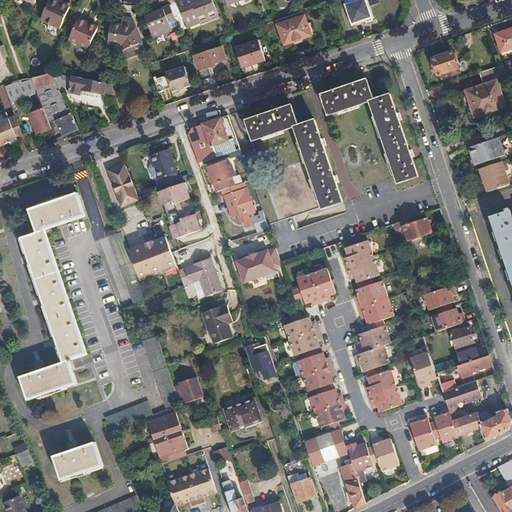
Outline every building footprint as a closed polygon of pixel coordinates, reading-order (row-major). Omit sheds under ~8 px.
[(48,0),(40,21),(59,28),(68,8),(49,0),(48,0)] [(220,23),(211,0),(174,0),(186,29),(198,25),(200,30),(220,23)] [(356,0),(343,4),(351,27),(374,20),(367,0),(356,0)] [(143,17),(151,37),(179,28),(170,3),(150,9),(152,14),(143,17)] [(277,25),(283,44),(311,35),(304,16),(277,25)] [(77,18),(67,40),(88,50),(96,30),(88,26),(89,24),(77,18)] [(141,44),(132,20),(121,18),(120,27),(110,25),(107,44),(120,46),(125,60),(136,55),(133,47),(141,44)] [(200,30),(198,25),(186,29),(188,35),(200,30)] [(511,28),(495,34),(501,53),(511,48),(511,28)] [(258,40),(235,48),(241,65),(254,61),(255,64),(265,61),(258,40)] [(143,52),(141,44),(133,47),(136,55),(143,52)] [(193,56),(198,69),(226,60),(222,47),(193,56)] [(177,61),(188,57),(187,51),(176,55),(177,61)] [(452,51),(431,58),(437,75),(450,71),(451,75),(459,73),(452,51)] [(511,75),(511,61),(507,63),(479,72),(484,85),(467,90),(469,99),(475,98),(480,114),(506,105),(498,80),(511,75)] [(165,74),(171,92),(190,86),(184,68),(165,74)] [(63,96),(51,74),(44,75),(32,78),(35,87),(44,110),(49,125),(55,121),(62,136),(78,130),(69,110),(63,96)] [(70,93),(73,78),(60,75),(51,74),(63,96),(70,93)] [(35,87),(32,78),(25,79),(18,80),(11,83),(5,85),(4,85),(8,97),(35,87)] [(103,95),(105,84),(94,81),(73,78),(70,93),(80,95),(81,91),(103,95)] [(329,114),(370,101),(398,183),(419,176),(413,157),(415,156),(412,149),(410,149),(401,125),(400,119),(402,118),(399,111),(397,111),(391,93),(375,99),(368,79),(348,85),(347,83),(340,86),(341,88),(322,95),(329,114)] [(113,92),(111,86),(108,84),(105,84),(103,95),(113,92)] [(253,140),(294,127),(322,208),(342,201),(336,183),(339,181),(336,173),(333,174),(324,146),(326,145),(327,145),(324,137),(321,138),(314,120),(299,125),(292,104),(273,111),(272,108),(265,111),(266,114),(246,120),(253,140)] [(49,125),(44,110),(29,115),(36,133),(41,131),(41,133),(43,133),(45,134),(49,133),(49,131),(51,130),(49,125)] [(23,137),(13,111),(5,114),(8,120),(16,140),(23,137)] [(235,137),(228,116),(220,119),(227,140),(229,139),(235,137)] [(227,140),(220,119),(204,125),(187,130),(196,157),(211,152),(209,146),(210,145),(212,149),(221,145),(220,142),(227,140)] [(0,145),(16,140),(8,120),(0,122),(0,145)] [(240,150),(238,145),(235,137),(229,139),(232,146),(235,152),(240,150)] [(504,155),(498,138),(468,148),(474,166),(504,155)] [(214,159),(235,152),(232,146),(212,153),(214,159)] [(157,179),(158,181),(161,192),(180,185),(176,175),(178,175),(169,150),(149,156),(152,163),(150,164),(149,167),(152,177),(155,179),(157,179)] [(235,186),(230,172),(233,171),(231,165),(228,166),(226,161),(208,167),(217,192),(235,186)] [(509,185),(501,163),(479,170),(487,192),(509,185)] [(140,203),(129,164),(109,169),(120,209),(140,203)] [(164,197),(184,190),(182,184),(180,185),(161,192),(158,193),(173,234),(177,232),(164,197)] [(246,188),(224,196),(226,202),(228,201),(231,208),(228,209),(231,218),(246,213),(247,216),(254,213),(246,188)] [(199,232),(193,216),(184,219),(178,204),(188,201),(184,190),(164,197),(177,232),(173,234),(175,240),(199,232)] [(21,380),(30,404),(78,386),(69,363),(88,356),(44,234),(84,219),(76,196),(28,213),(36,235),(21,241),(66,364),(46,371),(44,365),(36,368),(38,374),(21,380)] [(155,240),(145,214),(142,205),(131,209),(147,250),(157,246),(155,240)] [(506,212),(490,217),(511,281),(511,212),(511,210),(510,211),(509,208),(505,209),(506,212)] [(268,227),(263,211),(258,213),(259,216),(253,218),(257,231),(261,230),(268,227)] [(401,244),(437,231),(435,223),(430,225),(427,219),(412,224),(410,218),(409,219),(394,224),(401,244)] [(148,299),(137,271),(123,234),(121,230),(108,235),(135,304),(148,299)] [(376,258),(370,240),(348,248),(350,253),(352,258),(345,260),(348,267),(376,258)] [(281,266),(275,248),(268,251),(267,250),(258,253),(257,252),(245,256),(246,258),(236,261),(243,282),(264,275),(264,277),(268,277),(273,276),(275,273),(273,268),(281,266)] [(221,290),(209,257),(193,263),(194,265),(179,270),(184,285),(199,280),(205,296),(221,290)] [(382,275),(376,258),(348,267),(351,276),(357,274),(358,277),(360,283),(382,275)] [(337,293),(328,269),(313,275),(322,303),(330,300),(329,296),(337,293)] [(322,303),(313,275),(297,280),(301,290),(304,298),(306,304),(311,302),(313,306),(322,303)] [(390,298),(384,280),(357,290),(359,297),(363,296),(364,300),(358,302),(360,308),(390,298)] [(453,302),(450,295),(454,294),(452,285),(423,295),(428,311),(435,308),(450,303),(453,302)] [(304,298),(301,290),(291,293),(294,301),(304,298)] [(396,315),(390,298),(360,308),(363,315),(368,313),(369,317),(367,317),(370,324),(384,319),(396,315)] [(436,311),(451,306),(450,303),(435,308),(436,311)] [(220,304),(200,311),(206,329),(209,328),(214,343),(232,337),(227,322),(232,320),(227,304),(220,306),(220,304)] [(437,315),(452,310),(451,306),(436,311),(437,315)] [(465,323),(462,314),(457,316),(455,309),(452,310),(437,315),(431,318),(436,333),(465,323)] [(301,319),(298,312),(291,315),(293,322),(301,319)] [(318,330),(315,321),(311,322),(309,317),(301,319),(293,322),(285,325),(290,340),(318,330)] [(387,326),(385,322),(371,327),(372,331),(387,326)] [(392,343),(387,326),(372,331),(360,335),(362,342),(365,342),(366,345),(359,347),(361,353),(385,346),(392,343)] [(450,332),(455,348),(474,342),(468,326),(450,332)] [(321,340),(318,330),(290,340),(295,356),(301,353),(315,349),(320,347),(317,341),(321,340)] [(170,374),(167,365),(157,336),(143,341),(168,410),(181,405),(180,401),(174,386),(170,374)] [(390,363),(385,346),(361,353),(355,356),(357,362),(364,360),(365,364),(362,365),(364,372),(367,371),(381,366),(390,363)] [(479,358),(475,348),(458,354),(462,365),(479,358)] [(438,377),(429,351),(411,357),(422,388),(428,385),(426,378),(429,377),(430,380),(438,377)] [(331,367),(327,357),(324,359),(322,353),(317,355),(303,359),(298,361),(303,376),(331,367)] [(473,373),(494,366),(490,355),(479,358),(462,365),(459,365),(464,380),(474,377),(473,373)] [(334,376),(331,367),(303,376),(308,391),(314,389),(327,384),(332,383),(330,377),(334,376)] [(398,387),(391,369),(383,372),(369,376),(371,383),(372,386),(367,388),(369,396),(398,387)] [(205,398),(197,378),(174,386),(180,401),(185,399),(186,403),(187,404),(205,398)] [(456,389),(453,381),(442,386),(444,393),(456,389)] [(482,398),(477,381),(456,389),(444,393),(450,409),(459,436),(483,427),(482,424),(477,414),(462,419),(458,417),(456,412),(456,411),(457,408),(459,406),(470,402),(474,404),(481,402),(482,398)] [(329,388),(327,384),(314,389),(315,392),(329,388)] [(404,405),(398,387),(369,396),(372,404),(378,401),(380,406),(381,412),(404,405)] [(343,402),(340,392),(336,394),(334,388),(329,390),(316,395),(310,397),(315,412),(343,402)] [(11,408),(6,397),(5,394),(0,396),(0,402),(1,402),(4,410),(11,408)] [(224,409),(231,431),(261,421),(254,399),(224,409)] [(112,432),(139,421),(155,415),(150,402),(106,419),(112,432)] [(345,418),(343,412),(346,411),(343,402),(315,412),(320,427),(330,423),(337,421),(345,418)] [(450,409),(440,412),(441,416),(435,419),(436,421),(440,436),(443,443),(459,438),(459,436),(450,409)] [(487,441),(509,430),(511,421),(508,409),(493,414),(495,418),(482,424),(483,427),(484,430),(483,431),(487,441)] [(426,473),(448,461),(439,437),(434,421),(431,412),(408,419),(426,473)] [(184,431),(177,413),(169,415),(168,413),(160,415),(161,419),(149,423),(155,441),(184,431)] [(222,430),(218,418),(211,420),(215,433),(222,430)] [(340,428),(337,421),(330,423),(332,430),(340,428)] [(346,445),(340,429),(324,434),(305,442),(309,455),(313,465),(348,452),(346,445)] [(190,448),(184,431),(155,441),(162,459),(172,456),(175,454),(177,459),(183,457),(182,451),(188,449),(190,448)] [(401,465),(391,439),(384,441),(385,444),(382,445),(380,439),(372,441),(374,446),(379,461),(383,471),(401,465)] [(368,448),(367,444),(361,446),(357,447),(356,441),(346,445),(348,452),(352,463),(355,472),(374,466),(373,463),(368,448)] [(55,458),(63,481),(103,467),(95,443),(80,448),(78,442),(68,446),(70,452),(55,458)] [(29,450),(27,445),(16,449),(17,451),(14,453),(15,456),(16,456),(29,450)] [(379,461),(374,446),(371,447),(376,462),(379,461)] [(232,460),(228,447),(221,449),(225,462),(232,460)] [(225,462),(221,449),(214,451),(219,465),(225,462)] [(28,482),(41,477),(35,463),(29,450),(16,456),(28,482)] [(355,472),(352,463),(350,461),(348,461),(348,465),(341,468),(356,508),(359,507),(366,503),(355,472)] [(511,475),(506,464),(499,467),(511,490),(511,475)] [(217,492),(210,469),(190,475),(199,505),(207,503),(205,497),(209,496),(211,496),(215,495),(217,492)] [(317,497),(309,473),(290,479),(293,488),(299,504),(317,497)] [(199,505),(190,475),(168,483),(176,501),(177,504),(178,505),(181,506),(185,505),(186,503),(190,501),(192,508),(199,505)] [(27,492),(45,485),(41,477),(28,482),(24,484),(27,492)] [(247,511),(243,499),(237,501),(231,480),(223,482),(227,495),(232,511),(247,511)] [(254,502),(247,480),(240,482),(241,483),(248,504),(254,502)] [(511,511),(511,490),(505,493),(505,492),(495,496),(503,511),(511,511)] [(136,511),(142,510),(136,496),(100,511),(136,511)] [(26,511),(20,497),(5,504),(8,511),(26,511)]
